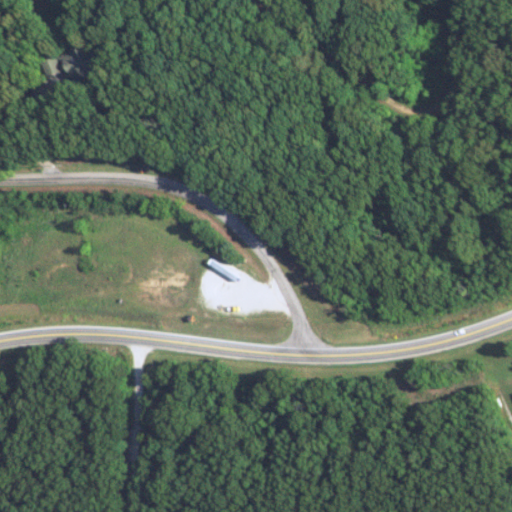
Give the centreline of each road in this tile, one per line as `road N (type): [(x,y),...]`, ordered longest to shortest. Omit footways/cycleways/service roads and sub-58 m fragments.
road 1 (secondary): [(0,338),(79,330),(282,353),(367,353),(511,315)]
road 2 (residential): [(320,354),(263,251),(201,199),(120,179),(0,179)]
road 3 (track): [(256,0),(292,18),(415,113),(450,103),(467,47),(466,0)]
road 4 (residential): [(139,511),(139,336)]
